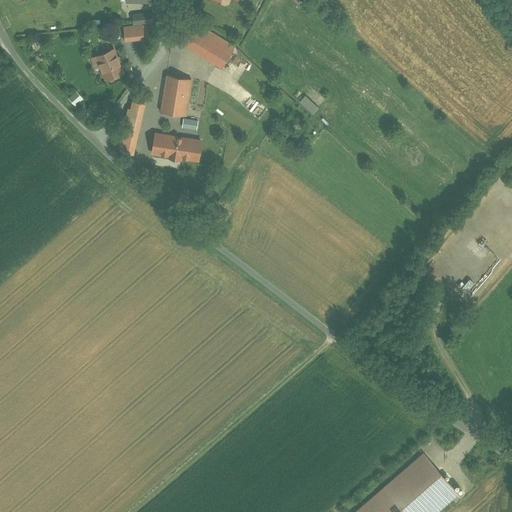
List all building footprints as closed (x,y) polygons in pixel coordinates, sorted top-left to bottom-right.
[(154,12),(134,14),(135,24),(143,23),(155,22),(154,12)] [(236,46),(194,21),(181,42),(223,67),(236,46)] [(145,38),(143,23),(135,24),(124,25),(126,41),(145,38)] [(115,49),(97,56),(106,79),(124,72),(115,49)] [(205,83),(169,77),(162,112),(186,115),(187,110),(200,112),(205,83)] [(77,93),(70,99),(75,106),(82,100),(77,93)] [(300,102),(315,114),(321,108),(306,95),(300,102)] [(144,105),(133,102),(121,151),(133,154),(144,105)] [(185,117),(183,127),(198,130),(200,120),(185,117)] [(299,120),(297,120),(294,119),(291,120),(290,120),(288,121),(286,122),(285,124),(283,126),(282,128),(282,129),(282,130),(282,132),(282,133),(282,135),(283,137),(284,138),(285,140),(286,141),(287,142),(289,143),(291,144),(294,144),(297,144),(298,143),(300,142),(302,141),(303,140),(304,139),(305,138),(305,137),(306,135),(306,134),(306,131),(306,129),(305,127),(305,126),(304,125),(303,123),(301,122),(299,120)] [(202,141),(157,133),(154,153),(171,155),(171,157),(182,159),(182,157),(199,160),(202,141)] [(468,293),(476,283),(469,277),(461,287),(468,293)] [(425,454),(358,511),(435,511),(458,492),(425,454)]
